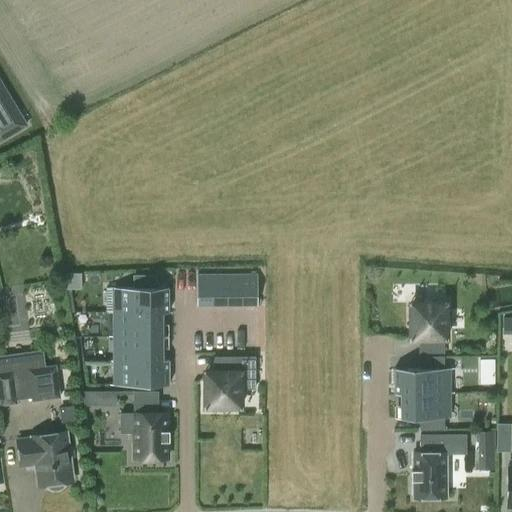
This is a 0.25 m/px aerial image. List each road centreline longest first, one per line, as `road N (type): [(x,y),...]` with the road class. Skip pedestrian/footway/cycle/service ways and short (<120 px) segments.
road 1 (residential): [(179,511),(181,322),(250,322)]
road 2 (residential): [(377,511),(377,345)]
